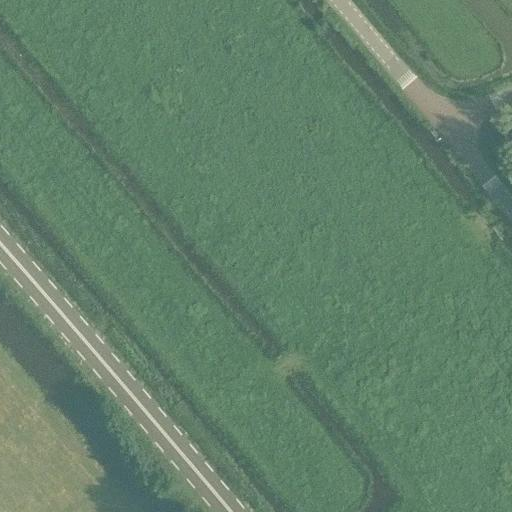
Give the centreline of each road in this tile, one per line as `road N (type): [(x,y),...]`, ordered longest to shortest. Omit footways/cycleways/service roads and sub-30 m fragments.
road 1 (secondary): [(224,511),(0,247)]
road 2 (tertiary): [(441,130),(332,0)]
